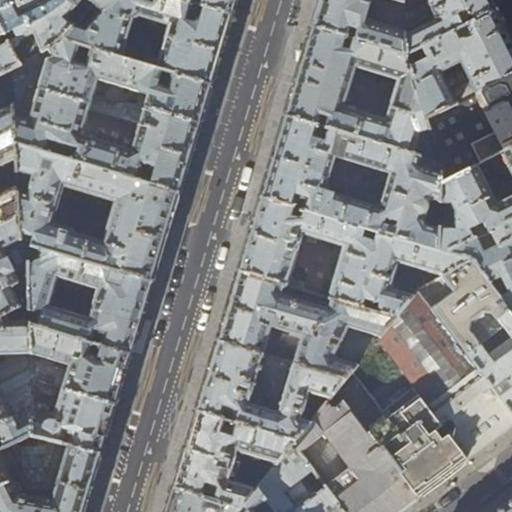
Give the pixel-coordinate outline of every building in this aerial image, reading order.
[(0,0),(0,25),(20,65),(60,40),(74,26),(84,15),(76,8),(70,0),(40,0),(22,9),(17,0),(0,0)] [(180,0),(97,0),(94,4),(101,10),(101,13),(86,29),(74,26),(60,40),(121,58),(132,20),(140,16),(169,26),(155,69),(211,86),(213,79),(232,16),(180,0)] [(237,0),(180,0),(232,16),(237,0)] [(393,0),(402,2),(401,0),(320,0),(312,28),(405,56),(404,32),(365,19),(370,0),(393,0)] [(492,0),(401,0),(402,2),(404,32),(405,56),(454,32),(467,26),(497,10),(492,0)] [(511,39),(508,31),(497,10),(467,26),(472,35),(464,39),(458,40),(454,32),(405,56),(426,119),(511,75),(511,39)] [(0,225),(19,216),(15,146),(11,82),(11,69),(20,65),(0,25),(0,225)] [(426,119),(405,56),(312,28),(299,73),(285,116),(441,163),(426,119)] [(155,69),(121,58),(60,40),(20,65),(11,69),(11,82),(90,104),(98,79),(148,95),(144,107),(200,124),(202,118),(211,86),(155,69)] [(511,75),(426,119),(441,163),(440,184),(477,165),(490,159),(511,147),(511,75)] [(200,124),(144,107),(141,119),(90,104),(11,82),(15,146),(179,193),(193,146),(200,124)] [(271,165),(261,198),(292,207),(303,211),(365,229),(377,233),(439,251),(439,229),(427,225),(422,220),(429,201),(434,199),(440,201),(440,184),(441,163),(285,116),(271,165)] [(167,233),(179,193),(15,146),(19,216),(21,244),(28,246),(152,282),(167,233)] [(511,147),(490,159),(493,167),(498,165),(503,176),(510,172),(511,175),(511,195),(496,203),(477,165),(440,184),(440,201),(439,229),(439,251),(473,262),(494,290),(504,285),(508,293),(500,297),(511,313),(511,147)] [(290,217),(292,207),(261,198),(248,243),(239,272),(284,285),(315,295),(317,288),(302,284),(303,281),(289,277),(302,233),(344,245),(328,298),(330,299),(361,308),(364,299),(379,303),(376,313),(395,318),(414,296),(390,288),(398,262),(444,276),(473,262),(439,251),(377,233),(373,242),(362,239),(365,229),(303,211),(301,220),(290,217)] [(14,274),(28,267),(28,246),(21,244),(19,216),(0,225),(0,316),(30,302),(29,277),(19,282),(14,274)] [(152,282),(28,246),(28,267),(29,277),(30,302),(30,324),(131,354),(145,307),(152,282)] [(473,262),(444,276),(419,289),(511,412),(511,313),(500,297),(494,290),(473,262)] [(284,285),(239,272),(236,282),(218,341),(288,362),(293,363),(346,379),(351,372),(378,340),(395,318),(376,313),(361,308),(330,299),(327,308),(281,295),(284,285)] [(511,412),(419,289),(414,296),(395,318),(378,340),(414,386),(469,459),(493,441),(511,426),(511,412)] [(0,383),(31,368),(30,324),(30,302),(0,316),(0,383)] [(123,379),(131,354),(30,324),(31,368),(32,379),(116,405),(123,379)] [(276,403),(288,362),(218,341),(205,385),(197,411),(296,441),(312,421),(300,418),(309,391),(331,398),(336,391),(346,379),(293,363),(280,404),(276,403)] [(0,435),(0,436),(6,448),(33,434),(32,379),(31,368),(0,383),(0,435)] [(351,372),(346,379),(336,391),(417,499),(450,475),(460,467),(469,459),(414,386),(382,411),(351,372)] [(33,434),(101,455),(108,431),(116,405),(32,379),(33,434)] [(417,499),(336,391),(331,398),(312,421),(296,441),(293,444),(345,511),(400,511),(410,505),(417,499)] [(293,444),(296,441),(197,411),(182,460),(174,488),(242,508),(256,489),(229,480),(238,451),(278,463),(293,444)] [(83,511),(101,455),(33,434),(6,448),(0,450),(0,511),(83,511)] [(345,511),(293,444),(278,463),(257,488),(275,511),(345,511)] [(242,508),(174,488),(171,498),(166,511),(275,511),(257,488),(256,489),(242,508)] [(511,511),(511,501),(511,502),(498,511),(511,511)]
